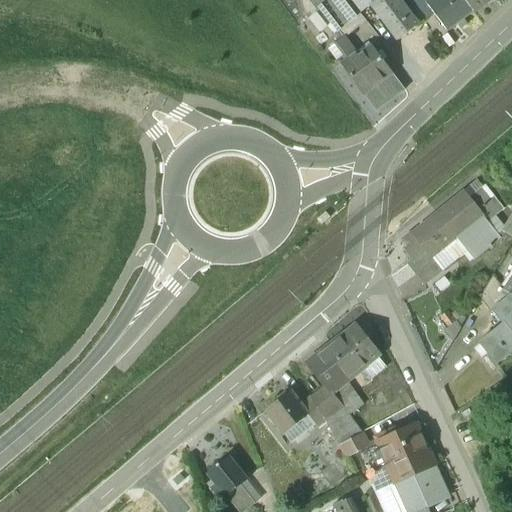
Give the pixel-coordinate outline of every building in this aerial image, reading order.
[(309,0),(308,1),(317,13),(321,11),(338,33),(344,28),(327,5),(333,0),(309,0)] [(348,0),(333,0),(327,5),(344,28),(360,15),(348,0)] [(368,0),(348,0),(360,15),(371,6),(371,5),(371,4),(368,0)] [(397,0),(377,0),(371,4),(371,5),(371,6),(398,42),(418,27),(397,0)] [(407,0),(397,0),(418,27),(424,22),(407,0)] [(423,0),(407,0),(424,22),(434,15),(426,4),(427,4),(423,0)] [(431,0),(427,4),(426,4),(434,15),(447,33),(457,26),(461,31),(467,26),(463,21),(473,14),(462,0),(431,0)] [(491,0),(462,0),(473,14),(491,0)] [(327,46),(340,66),(356,55),(344,36),(327,46)] [(372,48),(358,58),(356,55),(340,66),(363,97),(392,75),(372,48)] [(392,75),(363,97),(375,113),(404,91),(392,75)] [(464,194),(413,235),(418,241),(404,252),(413,262),(426,252),(431,258),(432,258),(444,248),(457,238),(469,253),(474,260),(500,239),(487,224),(504,211),(494,198),(490,201),(482,190),(469,200),(464,194)] [(511,216),(502,233),(511,238),(511,216)] [(444,248),(455,263),(469,253),(457,238),(444,248)] [(455,263),(444,248),(432,258),(443,272),(455,263)] [(413,262),(408,266),(424,287),(443,272),(432,258),(431,258),(426,252),(413,262)] [(511,277),(511,276),(500,285),(506,293),(509,297),(511,296),(511,297),(511,277)] [(500,285),(493,277),(479,299),(491,314),(492,313),(491,312),(509,297),(506,293),(500,285)] [(511,297),(511,296),(509,297),(491,312),(492,313),(502,325),(504,324),(511,334),(511,297)] [(461,323),(452,310),(441,316),(450,330),(461,323)] [(366,318),(356,325),(369,341),(378,333),(366,318)] [(511,334),(504,324),(502,325),(478,345),(497,368),(511,354),(511,334)] [(356,325),(331,346),(330,346),(306,367),(324,389),(330,396),(333,394),(365,368),(377,358),(378,358),(366,343),(369,341),(356,325)] [(377,358),(365,368),(373,378),(385,368),(377,358)] [(444,384),(457,409),(495,389),(482,364),(444,384)] [(362,435),(333,394),(330,396),(324,389),(311,398),(325,422),(340,447),(340,446),(361,435),(362,435)] [(301,406),(290,392),(265,412),(290,444),(314,425),(308,417),(301,406)] [(325,422),(311,398),(301,406),(308,417),(314,425),(317,429),(325,422)] [(483,419),(468,423),(476,450),(492,446),(483,419)] [(340,447),(325,422),(317,429),(337,463),(346,458),(340,447)] [(416,426),(376,444),(394,484),(434,465),(416,426)] [(369,448),(361,435),(340,446),(347,459),(359,453),(369,448)] [(369,448),(359,453),(383,511),(406,511),(394,484),(376,444),(369,448)] [(247,481),(228,458),(207,475),(215,486),(210,490),(217,500),(223,496),(225,499),(226,498),(237,511),(245,511),(255,505),(240,487),(247,481)] [(434,465),(394,484),(406,511),(421,511),(427,509),(423,500),(445,490),(434,465)] [(356,511),(350,498),(335,505),(338,511),(356,511)]
